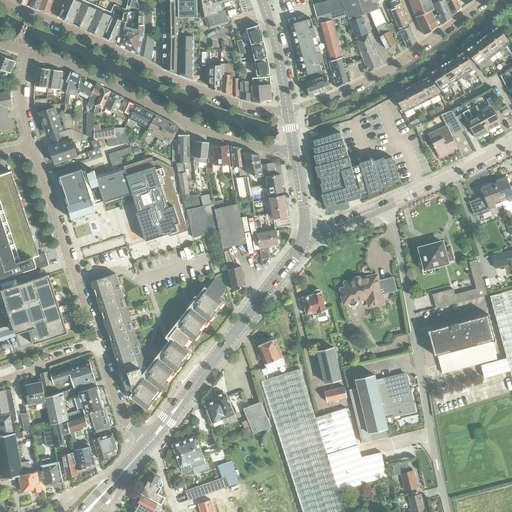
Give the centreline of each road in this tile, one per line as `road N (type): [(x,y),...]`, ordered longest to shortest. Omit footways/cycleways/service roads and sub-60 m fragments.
road 1 (residential): [(286,109),(237,104),(2,0)]
road 2 (residential): [(26,49),(202,129),(294,149)]
road 3 (tertiary): [(148,441),(308,234)]
road 4 (residential): [(286,109),(357,84),(486,0)]
road 5 (unclassified): [(308,234),(511,142)]
road 6 (residential): [(98,344),(30,145)]
